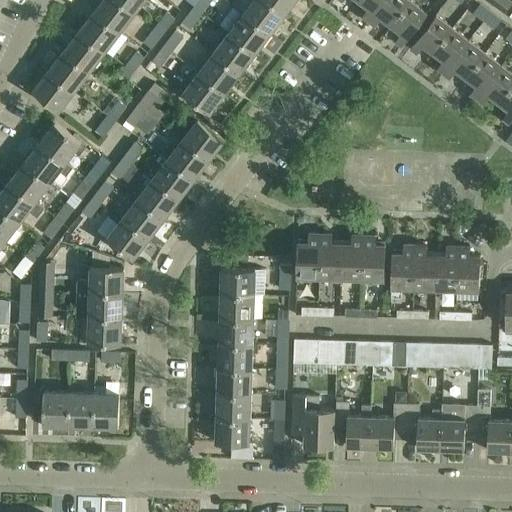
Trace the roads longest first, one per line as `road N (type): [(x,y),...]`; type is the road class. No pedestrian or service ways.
road 1 (residential): [(150,478),(164,283),(350,31)]
road 2 (residential): [(150,478),(511,489)]
road 3 (residential): [(0,472),(150,478)]
